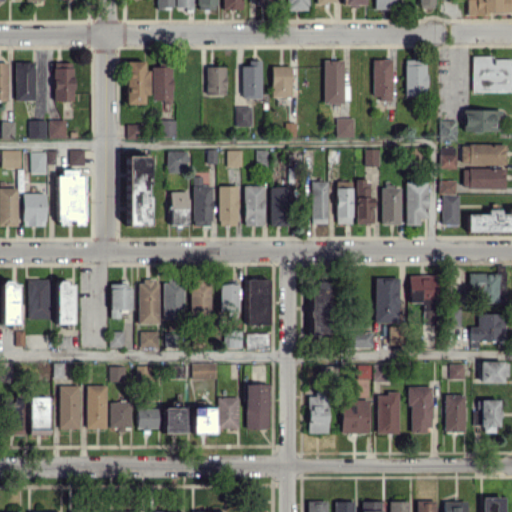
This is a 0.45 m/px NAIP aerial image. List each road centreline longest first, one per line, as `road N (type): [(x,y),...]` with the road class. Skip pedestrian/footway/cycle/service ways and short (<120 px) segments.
road 1 (residential): [(511,464),(0,466)]
road 2 (residential): [(0,249),(511,247)]
road 3 (residential): [(431,31),(104,32)]
road 4 (residential): [(286,248),(286,511)]
road 5 (residential): [(104,0),(105,249)]
